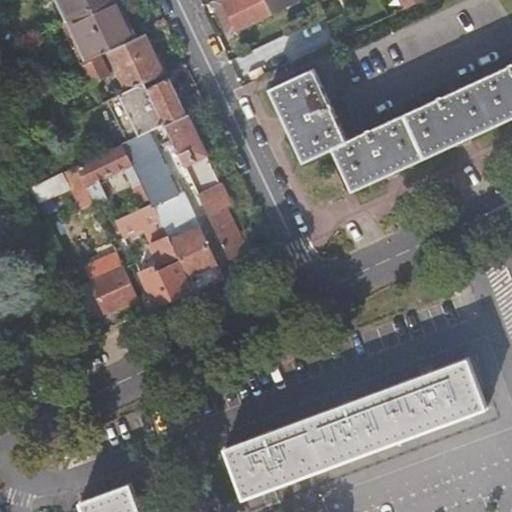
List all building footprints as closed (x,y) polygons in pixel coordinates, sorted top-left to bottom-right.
[(50,0),(62,24),(112,0),(50,0)] [(112,0),(62,24),(82,64),(110,51),(136,39),(117,0),(112,0)] [(215,0),(216,0),(231,33),(293,3),(291,0),(215,0)] [(423,0),(400,0),(405,9),(423,0)] [(110,51),(128,90),(140,84),(163,73),(144,35),(136,39),(110,51)] [(102,56),(83,65),(92,82),(110,74),(102,56)] [(511,65),(468,85),(348,140),(314,68),(271,87),(305,161),(335,148),(354,190),(489,129),(511,118),(511,65)] [(128,90),(108,99),(129,140),(165,124),(186,114),(169,77),(143,89),(140,84),(128,90)] [(186,114),(165,124),(230,257),(252,246),(244,229),(239,231),(222,195),(226,193),(208,154),(206,154),(186,114)] [(123,143),(77,165),(100,212),(107,209),(93,180),(132,163),(123,143)] [(165,201),(152,173),(141,179),(152,202),(154,206),(165,201)] [(161,222),(154,206),(152,202),(116,219),(124,237),(161,222)] [(172,239),(186,232),(178,216),(164,222),(172,239)] [(172,239),(196,289),(224,276),(200,226),(186,232),(172,239)] [(93,285),(108,317),(141,301),(120,254),(86,270),(93,285)] [(140,270),(157,306),(193,290),(184,270),(185,270),(180,259),(158,269),(155,263),(144,268),(140,270)] [(93,285),(80,291),(95,322),(108,317),(93,285)] [(469,355),(484,396),(492,393),(478,352),(469,355)] [(484,396),(469,355),(227,445),(242,485),(246,496),(488,408),(484,396)] [(85,511),(142,511),(131,482),(81,500),(85,511)]
